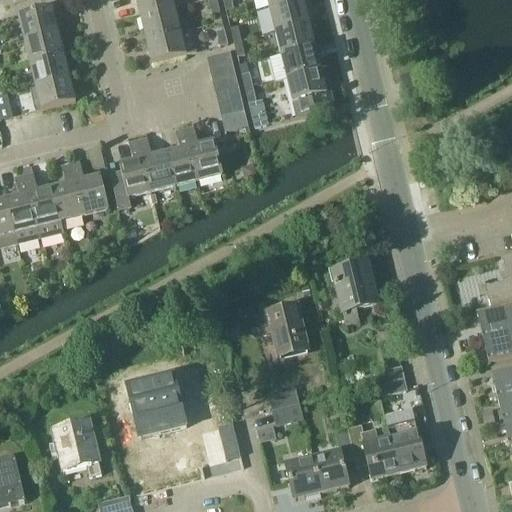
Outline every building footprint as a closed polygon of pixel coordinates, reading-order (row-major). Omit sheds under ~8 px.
[(136,0),(141,18),(175,9),(172,0),(136,0)] [(220,14),(217,0),(212,0),(209,1),(213,16),(220,14)] [(234,11),(231,0),(223,0),(226,12),(234,11)] [(304,2),(303,0),(267,0),(270,10),(304,2)] [(270,10),(276,34),(310,26),(304,2),(270,10)] [(19,17),(25,42),(59,34),(53,9),(19,17)] [(147,42),(181,34),(175,9),(141,18),(147,42)] [(276,34),(282,56),(316,48),(310,26),(276,34)] [(231,30),(234,44),(242,43),(238,29),(231,30)] [(181,34),(147,42),(153,65),(153,66),(196,55),(191,31),(181,34)] [(224,32),(217,34),(220,48),(228,46),(224,32)] [(65,56),(59,34),(25,42),(31,65),(65,56)] [(245,57),(242,43),(234,44),(238,59),(245,57)] [(282,56),(288,81),(322,73),(318,58),(322,57),(320,48),(316,49),(316,48),(282,56)] [(207,60),(210,72),(233,66),(230,54),(207,60)] [(31,65),(37,90),(71,81),(65,56),(31,65)] [(210,72),(213,84),(236,78),(233,66),(210,72)] [(322,73),(288,81),(297,119),(335,110),(328,83),(324,84),(322,73)] [(242,77),(246,91),(253,89),(250,75),(242,77)] [(404,94),(418,91),(414,76),(400,79),(404,94)] [(213,84),(216,95),(239,89),(236,78),(213,84)] [(76,104),(71,81),(37,90),(42,112),(76,104)] [(242,101),(239,89),(216,95),(219,107),(242,101)] [(257,103),(253,89),(246,91),(249,105),(257,103)] [(0,98),(0,120),(1,123),(13,120),(7,97),(0,98)] [(219,107),(221,118),(245,113),(242,101),(219,107)] [(245,113),(221,118),(225,134),(248,129),(245,113)] [(199,147),(195,130),(185,132),(198,184),(224,177),(215,143),(199,147)] [(175,189),(198,184),(185,132),(176,134),(180,152),(167,155),(175,189)] [(152,195),(175,189),(167,155),(153,158),(149,141),(139,143),(152,195)] [(129,200),(151,195),(152,195),(139,143),(130,146),(134,163),(120,167),(122,174),(109,177),(119,214),(132,211),(129,200)] [(80,165),(71,167),(84,218),(110,212),(101,178),(85,182),(80,165)] [(61,224),(84,218),(71,167),(62,169),(66,187),(52,190),(61,224)] [(254,167),(246,169),(243,174),(244,179),(247,181),(257,179),(254,167)] [(32,168),(23,171),(25,178),(33,176),(32,168)] [(432,168),(423,170),(425,180),(433,178),(435,178),(432,168)] [(64,236),(61,224),(52,190),(38,193),(34,176),(33,176),(25,178),(40,241),(64,236)] [(17,247),(40,241),(25,178),(15,180),(20,198),(5,201),(17,247)] [(0,251),(17,247),(5,201),(0,202),(0,251)] [(136,241),(133,229),(123,231),(126,243),(136,241)] [(511,257),(502,260),(506,278),(501,279),(502,283),(485,288),(484,285),(477,287),(480,297),(487,295),(491,313),(511,308),(511,257)] [(369,266),(334,275),(346,328),(360,324),(357,312),(378,307),(369,266)] [(308,288),(301,290),(303,298),(310,297),(308,288)] [(262,337),(274,334),(280,361),(308,354),(297,308),(258,318),(262,337)] [(511,333),(511,308),(491,313),(477,316),(483,341),(511,333)] [(511,333),(483,341),(489,365),(511,359),(511,333)] [(402,369),(375,376),(378,387),(405,380),(402,369)] [(498,401),(511,397),(511,371),(492,376),(498,401)] [(174,377),(127,388),(136,425),(167,418),(170,433),(186,429),(174,377)] [(405,381),(378,388),(381,399),(408,393),(405,381)] [(296,392),(269,398),(272,412),(300,405),(296,392)] [(511,397),(498,401),(503,424),(511,421),(511,397)] [(300,407),(273,414),(276,429),(304,422),(300,407)] [(511,421),(503,424),(509,448),(511,447),(511,421)] [(88,425),(54,433),(64,474),(87,468),(90,480),(101,477),(88,425)] [(233,426),(218,430),(226,463),(241,459),(233,426)] [(390,438),(400,478),(427,471),(416,426),(389,432),(390,438)] [(362,428),(347,432),(355,463),(367,460),(373,484),(400,478),(390,438),(378,440),(376,432),(363,435),(362,428)] [(340,454),(314,461),(313,461),(322,497),(349,490),(343,466),(355,463),(347,432),(335,435),(340,454)] [(15,459),(0,462),(0,493),(6,492),(9,508),(26,504),(15,459)] [(295,503),(322,497),(313,461),(286,467),(295,503)]
